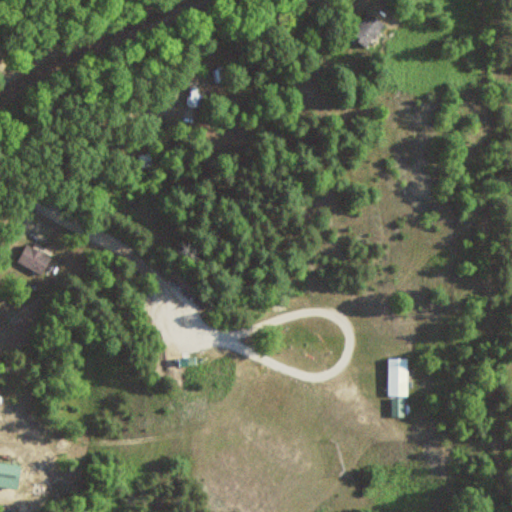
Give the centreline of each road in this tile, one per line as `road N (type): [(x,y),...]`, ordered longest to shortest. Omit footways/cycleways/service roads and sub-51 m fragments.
road 1 (residential): [(0,173),(139,258),(188,323)]
road 2 (residential): [(0,95),(185,0)]
